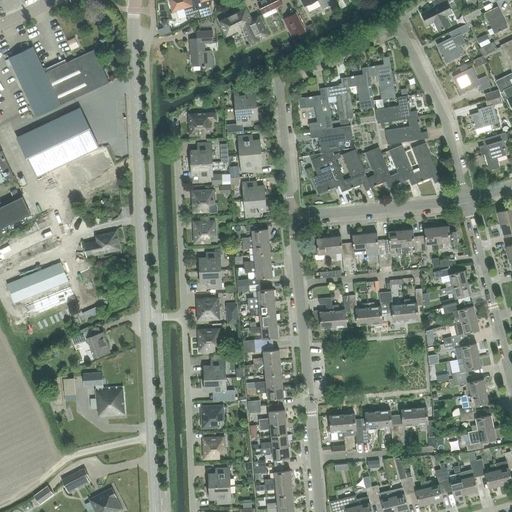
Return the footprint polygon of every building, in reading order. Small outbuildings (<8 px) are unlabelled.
[(211,3),(211,0),(168,0),(172,11),(185,8),(188,17),(199,13),(200,16),(211,13),(208,4),(211,3)] [(282,4),(280,0),(259,0),(257,1),(265,17),(275,12),(273,7),(276,6),(277,6),(282,4)] [(336,0),(341,8),(350,4),(347,0),(336,0)] [(447,16),(452,13),(446,0),(433,0),(432,1),(436,10),(423,16),(427,25),(433,23),(437,32),(451,25),(447,16)] [(495,34),(508,27),(501,14),(500,15),(496,8),(485,13),(495,34)] [(244,9),(219,21),(227,36),(243,28),(245,33),(250,43),(255,40),(266,35),(258,17),(252,20),(250,20),(244,9)] [(466,22),(467,23),(468,26),(471,25),(469,21),(482,15),(479,9),(464,16),(466,22)] [(305,30),(296,12),(284,18),(293,36),(305,30)] [(449,32),(452,38),(437,45),(446,63),(461,56),(460,55),(464,53),(460,45),(466,43),(462,34),(470,30),(468,26),(467,23),(449,32)] [(157,29),(160,36),(172,32),(169,25),(157,29)] [(204,43),(213,43),(213,31),(197,32),(197,38),(190,39),(191,58),(192,58),(193,66),(203,66),(203,67),(205,67),(213,67),(212,56),(211,56),(211,51),(205,51),(204,43)] [(67,41),(71,50),(79,47),(75,38),(67,41)] [(510,66),(511,65),(511,40),(501,45),(510,66)] [(494,42),(480,49),(483,56),(497,49),(494,42)] [(9,59),(16,72),(37,117),(110,83),(103,69),(101,70),(92,51),(67,62),(60,65),(48,71),(47,70),(45,69),(43,70),(33,48),(9,59)] [(368,67),(370,77),(377,76),(381,99),(395,97),(389,57),(383,58),(384,64),(368,67)] [(375,108),(370,77),(368,67),(362,68),(363,75),(347,77),(349,87),(357,86),(360,110),(375,108)] [(472,68),(463,72),(453,78),(458,88),(456,89),(459,96),(467,92),(466,91),(477,86),(480,92),(490,87),(485,77),(478,80),(472,68)] [(511,72),(494,82),(500,93),(504,91),(511,106),(511,72)] [(354,118),(349,87),(347,77),(340,78),(341,85),(326,87),(328,98),(335,97),(339,120),(354,118)] [(332,128),(328,98),(326,87),(320,88),(321,95),(304,98),(306,108),(315,107),(317,122),(309,123),(310,132),(332,128)] [(235,108),(256,106),(255,94),(234,96),(235,108)] [(377,124),(407,118),(417,117),(416,111),(411,112),(408,96),(398,98),(399,105),(375,109),(377,124)] [(492,106),(500,104),(499,98),(485,102),(487,107),(482,109),(483,112),(470,115),(475,130),(497,123),(492,106)] [(227,125),(228,133),(244,131),(243,126),(245,126),(245,121),(257,120),(256,106),(235,108),(236,124),(227,125)] [(36,178),(100,147),(80,107),(16,137),(36,178)] [(216,113),(210,113),(189,114),(190,135),(205,134),(205,127),(210,127),(210,121),(217,121),(216,113)] [(417,117),(407,118),(409,126),(386,130),(388,144),(429,138),(427,131),(421,133),(417,117)] [(332,128),(310,132),(311,138),(318,137),(320,153),(330,152),(329,143),(353,140),(350,125),(332,128)] [(505,132),(495,136),(482,140),(483,145),(479,147),(481,152),(483,151),(489,171),(500,167),(497,157),(506,154),(502,141),(508,140),(505,132)] [(239,154),(260,153),(259,140),(244,141),(238,142),(239,154)] [(414,174),(417,183),(432,177),(434,184),(441,181),(425,143),(412,149),(421,171),(414,174)] [(417,183),(414,174),(402,145),(389,150),(398,173),(390,176),(394,186),(409,179),(411,186),(417,183)] [(394,186),(390,176),(379,148),(365,153),(374,175),(367,178),(371,187),(385,181),(388,188),(394,186)] [(191,162),(212,162),(211,149),(190,150),(191,162)] [(371,187),(367,178),(355,149),(342,154),(351,177),(343,180),(347,190),(362,184),(365,190),(371,187)] [(0,204),(1,203),(0,200),(0,182),(5,180),(14,176),(2,151),(0,151),(0,204)] [(347,190),(343,180),(335,160),(341,157),(339,153),(333,156),(332,152),(311,160),(314,168),(321,165),(325,175),(319,177),(318,175),(312,177),(319,194),(339,186),(342,192),(347,190)] [(260,153),(239,154),(241,167),(261,165),(260,153)] [(92,156),(84,160),(83,158),(82,156),(73,160),(74,162),(75,164),(67,168),(31,185),(43,211),(50,208),(82,193),(107,180),(103,171),(95,156),(95,154),(92,156)] [(212,162),(191,162),(191,176),(198,175),(199,183),(205,183),(205,182),(212,182),(212,184),(222,184),(221,174),(212,174),(212,162)] [(239,178),(240,169),(230,169),(230,178),(239,178)] [(244,200),(264,199),(263,185),(258,186),(257,180),(242,181),(242,184),(243,187),(244,200)] [(21,185),(24,192),(31,189),(28,182),(21,185)] [(220,186),(220,194),(230,193),(230,185),(220,186)] [(217,203),(214,203),(213,190),(192,191),(193,212),(209,211),(209,213),(210,212),(210,213),(218,213),(217,205),(217,203)] [(23,197),(0,207),(0,229),(32,214),(23,197)] [(264,199),(244,200),(245,213),(245,219),(261,217),(260,212),(266,211),(264,199)] [(501,224),(511,220),(511,207),(498,211),(501,224)] [(511,220),(501,224),(504,236),(511,233),(511,220)] [(210,235),(215,234),(215,221),(194,222),(195,243),(210,242),(210,235)] [(242,244),(269,241),(267,229),(262,229),(261,224),(245,225),(246,231),(252,231),(252,237),(241,238),(242,244)] [(438,242),(439,249),(444,248),(444,242),(451,241),(451,245),(458,244),(457,231),(450,232),(449,225),(437,226),(438,242)] [(439,249),(438,242),(437,226),(424,227),(425,235),(420,235),(421,251),(427,250),(427,243),(433,243),(433,250),(439,250),(439,249)] [(421,251),(420,235),(414,236),(413,228),(401,230),(402,246),(403,253),(408,253),(408,245),(414,244),(415,251),(421,251)] [(84,243),(86,254),(87,257),(98,255),(99,258),(122,253),(117,230),(94,234),(95,240),(84,243)] [(403,253),(402,246),(401,230),(389,231),(389,238),(383,239),(386,266),(392,265),(390,247),(397,246),(398,254),(403,253)] [(386,266),(383,239),(377,239),(377,232),(365,233),(366,249),(379,248),(380,266),(386,266)] [(354,250),(366,249),(365,233),(353,234),(353,242),(347,242),(350,269),(356,269),(354,250)] [(350,269),(347,242),(342,243),(341,236),(329,237),(330,253),(331,259),(337,258),(336,252),(342,252),(344,270),(350,269)] [(331,259),(330,253),(329,237),(316,238),(318,254),(315,254),(315,259),(316,259),(316,260),(331,259)] [(254,254),(270,253),(269,241),(242,244),(242,250),(253,249),(254,254)] [(245,267),(271,265),(270,253),(254,254),(255,261),(244,262),(245,267)] [(199,270),(220,270),(220,257),(199,257),(199,270)] [(15,303),(69,281),(61,262),(7,284),(15,303)] [(256,279),(260,278),(272,277),(271,265),(245,267),(245,273),(256,272),(256,279)] [(446,287),(467,282),(464,270),(451,273),(449,267),(434,271),(435,278),(441,276),(442,283),(445,282),(446,287)] [(220,270),(199,270),(200,283),(221,283),(220,270)] [(457,297),(465,295),(470,294),(467,282),(446,287),(446,288),(441,289),(442,295),(454,292),(455,297),(441,301),(443,307),(459,303),(457,297)] [(248,304),(275,301),(273,289),(261,290),(260,284),(248,285),(237,287),(237,293),(249,291),(257,291),(258,297),(247,298),(248,304)] [(284,284),(276,284),(276,299),(284,300),(284,284)] [(30,319),(77,300),(71,286),(24,305),(30,319)] [(404,299),(404,304),(406,320),(418,319),(417,305),(423,305),(421,288),(415,289),(417,302),(410,303),(410,299),(404,299)] [(391,291),(385,292),(387,313),(392,313),(393,321),(406,320),(404,304),(392,305),(391,291)] [(383,314),(387,313),(385,292),(379,292),(380,306),(374,306),(374,302),(368,303),(369,323),(370,323),(375,323),(375,325),(376,325),(381,325),(381,324),(381,322),(382,322),(382,321),(381,314),(383,314)] [(338,305),(332,305),(334,327),(346,326),(345,312),(351,312),(349,295),(343,296),(344,309),(339,310),(338,305)] [(355,295),(349,295),(351,312),(356,311),(357,325),(369,323),(368,303),(362,303),(362,308),(357,308),(355,295)] [(334,327),(332,305),(331,297),(319,298),(319,305),(326,304),(327,311),(320,312),(320,310),(314,311),(315,322),(321,321),(321,328),(334,327)] [(218,319),(218,312),(217,298),(196,299),(197,320),(218,319)] [(260,315),(276,313),(275,301),(248,304),(248,309),(259,308),(260,315)] [(455,323),(476,317),(473,306),(460,309),(459,303),(443,307),(445,313),(453,311),(455,319),(450,321),(451,324),(454,324),(456,323),(455,323)] [(84,319),(98,313),(95,306),(81,312),(84,319)] [(261,327),(277,325),(276,313),(260,315),(261,327)] [(451,342),(468,338),(467,332),(479,329),(476,317),(455,323),(456,323),(454,324),(456,335),(450,337),(451,342)] [(256,327),(250,328),(251,333),(257,333),(261,332),(262,339),(278,338),(277,325),(261,327),(256,327)] [(248,326),(240,328),(242,336),(250,335),(248,326)] [(214,343),(219,343),(219,329),(198,330),(199,351),(199,352),(203,355),(212,354),(214,351),(215,351),(215,350),(214,343)] [(71,337),(74,345),(84,342),(87,341),(91,350),(86,352),(89,359),(93,358),(111,352),(104,332),(101,333),(92,336),(90,330),(71,337)] [(457,359),(479,355),(476,343),(469,344),(468,338),(451,342),(453,348),(461,346),(462,353),(456,354),(457,359)] [(264,363),(280,361),(279,350),(263,351),(264,358),(253,359),(253,364),(264,363)] [(438,354),(429,355),(430,364),(439,363),(438,354)] [(453,379),(469,376),(468,370),(481,367),(479,355),(457,359),(460,371),(451,373),(453,379)] [(265,375),(281,373),(280,361),(264,363),(253,364),(254,365),(250,365),(250,366),(251,370),(262,369),(262,373),(265,372),(265,375)] [(211,365),(203,365),(204,378),(226,377),(226,364),(211,365)] [(102,372),(84,373),(84,386),(96,385),(103,384),(102,372)] [(266,387),(282,385),(281,373),(265,375),(266,387)] [(465,395),(486,391),(484,379),(470,381),(469,376),(453,379),(454,385),(465,383),(466,390),(464,390),(465,395)] [(226,377),(204,378),(204,391),(213,391),(220,390),(227,390),(226,377)] [(63,379),(65,395),(75,394),(74,378),(63,379)] [(262,387),(256,388),(256,394),(267,393),(268,399),(283,398),(282,385),(266,387),(262,387)] [(96,398),(97,408),(97,409),(99,417),(126,415),(123,386),(97,388),(97,390),(96,390),(96,398)] [(227,390),(220,390),(221,401),(235,400),(235,390),(227,390)] [(460,415),(476,412),(475,406),(489,403),(486,391),(465,395),(463,396),(460,397),(462,408),(459,408),(460,415)] [(218,420),(223,419),(222,405),(202,406),(202,427),(218,427),(218,420)] [(428,436),(435,436),(433,420),(427,420),(426,406),(414,407),(415,424),(427,423),(428,436)] [(452,416),(460,414),(458,407),(451,409),(452,416)] [(397,423),(398,439),(404,439),(403,425),(415,424),(414,408),(401,409),(402,414),(402,422),(397,423)] [(440,409),(434,410),(436,419),(442,417),(440,409)] [(270,423),(286,422),(285,410),(269,411),(269,418),(259,419),(259,425),(270,423)] [(390,410),(378,411),(379,427),(391,426),(392,440),(398,439),(397,423),(396,414),(391,415),(390,410)] [(367,428),(379,427),(378,411),(365,412),(366,418),(360,418),(362,442),(368,442),(367,428)] [(472,431),(494,427),(491,414),(478,417),(476,412),(460,415),(461,421),(476,418),(477,425),(471,426),(472,431)] [(354,413),(342,414),(344,436),(355,435),(356,443),(362,442),(360,418),(354,419),(354,413)] [(344,438),(344,436),(342,414),(329,415),(331,440),(344,438)] [(271,436),(287,434),(286,422),(270,423),(259,425),(260,430),(270,429),(271,436)] [(494,427),(472,431),(468,432),(470,443),(466,444),(467,450),(484,447),(483,441),(496,439),(494,427)] [(261,449),(288,446),(287,434),(271,436),(272,442),(261,443),(261,449)] [(219,450),(224,450),(224,436),(203,437),(204,458),(220,458),(219,450)] [(333,455),(346,453),(345,445),(332,446),(333,455)] [(288,446),(261,449),(262,454),(273,453),(273,460),(289,458),(288,446)] [(495,464),(501,485),(511,481),(511,479),(509,468),(511,467),(511,457),(510,451),(504,453),(506,461),(495,464)] [(501,485),(495,464),(490,465),(492,471),(486,473),(482,459),(476,460),(480,476),(485,475),(489,488),(501,485)] [(474,477),(480,476),(476,460),(470,462),(473,476),(467,477),(466,471),(461,473),(466,493),(478,490),(474,477)] [(209,486),(230,485),(229,472),(229,467),(215,467),(216,473),(208,473),(209,486)] [(88,479),(89,478),(85,468),(62,480),(67,489),(73,486),(75,490),(90,482),(88,479)] [(466,493),(461,473),(449,476),(447,468),(441,469),(445,485),(451,483),(454,496),(466,493)] [(440,486),(445,485),(441,469),(435,471),(439,484),(433,486),(431,480),(426,481),(427,487),(431,503),(443,500),(440,486)] [(265,485),(292,482),(290,470),(275,472),(275,478),(264,480),(265,485)] [(427,487),(426,481),(421,483),(422,489),(416,490),(412,476),(406,478),(410,494),(416,492),(419,506),(431,503),(427,487)] [(405,495),(410,494),(406,478),(400,479),(402,487),(391,490),(396,511),(408,508),(405,495)] [(277,496),(293,494),(292,482),(265,485),(266,491),(276,490),(277,496)] [(230,485),(209,486),(210,499),(217,499),(217,504),(231,504),(230,485)] [(392,511),(396,511),(391,490),(386,492),(387,497),(381,499),(378,485),(372,487),(376,502),(381,501),(383,511),(392,511)] [(372,511),(370,504),(376,502),(372,487),(365,488),(368,496),(361,498),(362,504),(358,505),(359,511),(372,511)] [(117,497),(112,488),(89,499),(95,511),(115,511),(122,508),(116,497),(117,497)] [(267,509),(294,506),(293,494),(277,496),(277,502),(267,503),(267,509)] [(359,511),(358,505),(355,495),(344,498),(343,494),(337,495),(338,500),(330,501),(332,511),(337,511),(341,511),(346,510),(346,511),(359,511)]
